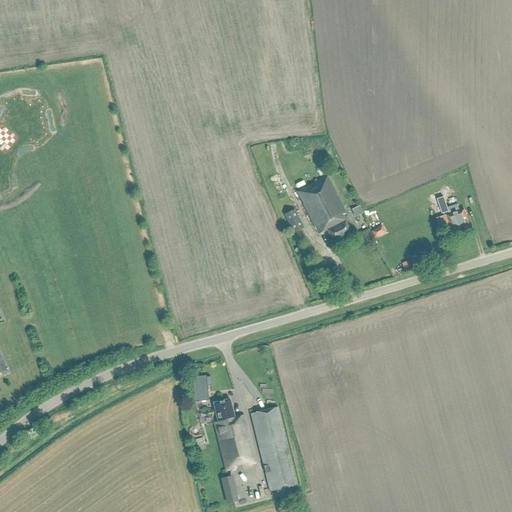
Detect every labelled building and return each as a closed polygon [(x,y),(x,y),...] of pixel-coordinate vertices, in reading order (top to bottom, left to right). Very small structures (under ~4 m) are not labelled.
[(327,177),(297,192),(318,235),(326,230),(332,243),(351,233),(341,213),(344,211),(327,177)] [(350,207),(353,215),(361,212),(358,204),(350,207)] [(449,208),(451,215),(447,216),(447,215),(437,218),(441,230),(451,226),(453,233),(470,227),(464,210),(460,211),(458,205),(449,208)] [(292,233),(303,228),(294,209),(283,215),(292,233)] [(207,400),(205,376),(192,378),(194,401),(207,400)] [(229,399),(212,403),(217,421),(214,422),(227,471),(236,468),(235,466),(241,464),(241,467),(254,463),(242,416),(233,418),(229,399)] [(250,413),(270,492),(297,485),(277,407),(250,413)]
